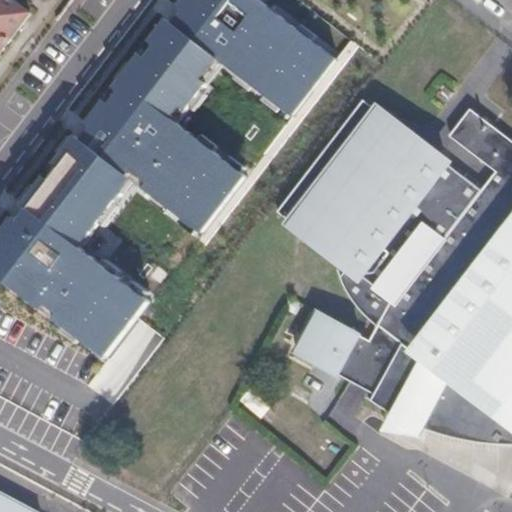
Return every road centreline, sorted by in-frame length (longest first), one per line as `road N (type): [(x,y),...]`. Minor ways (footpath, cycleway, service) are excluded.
road 1 (residential): [(126,0),(0,169)]
road 2 (residential): [(0,416),(152,511)]
